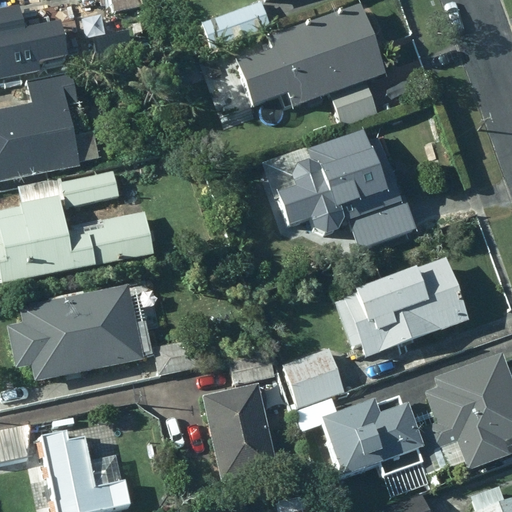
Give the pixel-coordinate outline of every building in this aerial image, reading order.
[(142,13),(138,0),(99,0),(101,9),(110,7),(113,19),(142,13)] [(258,5),(200,27),(211,55),(269,31),(258,5)] [(382,81),(356,11),(262,45),(267,57),(231,71),(247,113),(282,100),(287,114),(328,99),(340,132),(375,119),(364,88),(382,81)] [(0,44),(0,83),(42,76),(40,69),(61,65),(56,37),(1,48),(0,44)] [(0,184),(76,172),(66,116),(63,97),(74,95),(71,79),(24,87),(29,110),(0,115),(0,184)] [(365,240),(409,224),(401,200),(393,202),(380,153),(364,157),(360,141),(306,156),(310,168),(304,170),(293,173),(290,183),(293,199),(274,204),(282,233),(303,227),(308,231),(321,239),(331,236),(335,226),(359,223),(365,240)] [(116,200),(111,175),(58,187),(64,211),(116,200)] [(0,290),(150,260),(141,218),(101,226),(103,238),(64,246),(55,206),(0,217),(0,290)] [(462,326),(441,267),(339,303),(340,306),(333,308),(349,353),(358,349),(362,360),(462,326)] [(139,365),(125,293),(16,314),(19,332),(3,334),(11,377),(29,374),(31,386),(139,365)] [(149,353),(154,379),(200,370),(195,344),(149,353)] [(341,398),(327,354),(278,371),(293,414),(341,398)] [(511,458),(511,399),(497,361),(431,385),(434,393),(421,398),(433,428),(421,432),(430,456),(454,447),(466,476),(511,458)] [(228,370),(233,392),(268,383),(262,362),(228,370)] [(275,474),(256,389),(199,402),(217,487),(275,474)] [(339,487),(418,457),(402,413),(375,423),(369,409),(317,428),(339,487)] [(29,444),(27,427),(0,433),(0,461),(27,455),(25,446),(29,444)] [(38,443),(53,511),(125,511),(129,511),(123,486),(91,493),(80,443),(65,446),(63,437),(38,443)] [(422,511),(419,499),(383,511),(422,511)] [(511,511),(511,502),(486,511),(511,511)]
